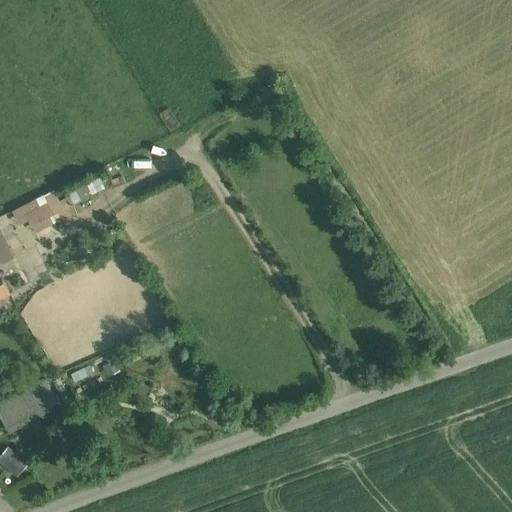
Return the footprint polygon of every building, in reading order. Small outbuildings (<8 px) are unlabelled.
[(33,224),(97,191),(91,181),(70,191),(71,194),(62,199),(56,189),(15,210),(21,223),(30,219),(33,224)] [(0,225),(0,258),(1,261),(15,255),(0,225)] [(0,271),(0,296),(10,291),(0,271)] [(38,412),(27,390),(0,403),(0,414),(7,429),(38,412)] [(29,463),(8,447),(0,456),(0,460),(18,476),(29,463)]
